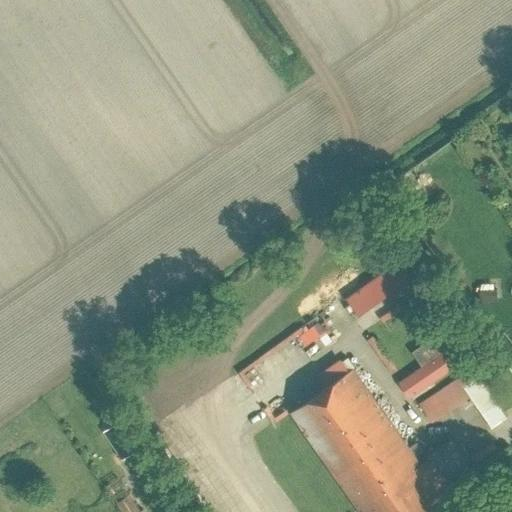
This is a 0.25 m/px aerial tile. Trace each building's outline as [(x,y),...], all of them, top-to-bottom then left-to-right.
[(346,298),(359,315),(409,279),(396,262),(346,298)] [(479,299),(497,299),(497,287),(479,287),(479,299)] [(450,346),(398,381),(409,397),(460,361),(450,346)] [(414,454),(419,451),(416,447),(411,450),(371,394),(377,390),(358,363),(291,411),(361,511),(434,511),(423,496),(430,492),(413,467),(420,463),(414,454)] [(424,421),(465,396),(484,427),(502,416),(470,365),(412,400),(424,421)] [(142,511),(131,493),(116,502),(122,511),(142,511)]
